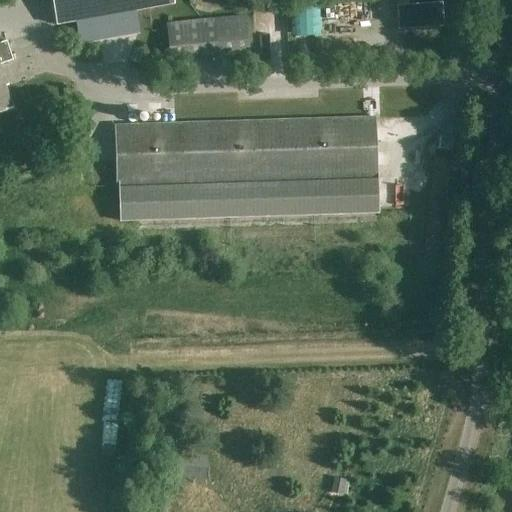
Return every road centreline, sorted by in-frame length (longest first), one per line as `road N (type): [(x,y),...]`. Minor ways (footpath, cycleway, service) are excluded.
road 1 (unclassified): [(449,511),(480,393),(509,0)]
road 2 (track): [(483,347),(152,359)]
